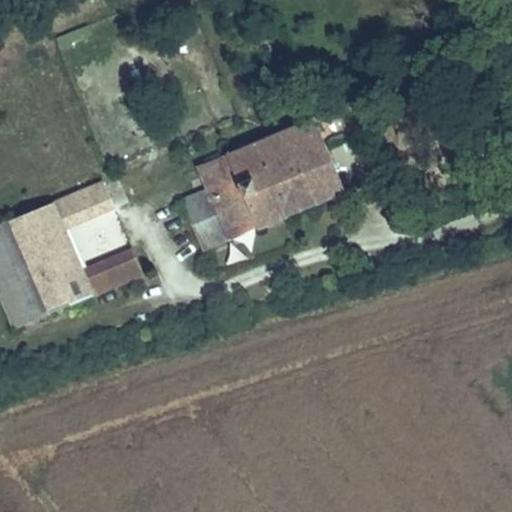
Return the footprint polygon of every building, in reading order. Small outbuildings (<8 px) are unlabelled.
[(238,47),(243,59),(257,54),(260,60),(272,55),(264,36),(257,38),(238,47)] [(207,182),(178,193),(199,247),(336,189),(305,115),(197,158),(207,182)] [(106,187),(98,170),(0,213),(0,220),(44,317),(143,274),(136,258),(83,280),(79,270),(57,220),(52,209),(106,187)] [(57,220),(109,197),(106,187),(52,209),(57,220)] [(0,280),(20,327),(44,317),(0,220),(0,280)] [(133,248),(79,270),(83,280),(136,258),(133,248)]
